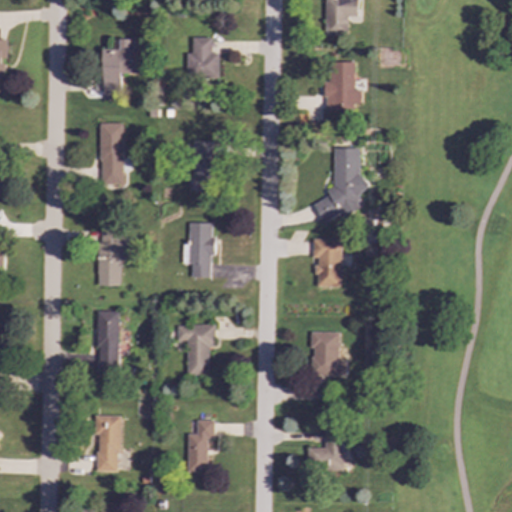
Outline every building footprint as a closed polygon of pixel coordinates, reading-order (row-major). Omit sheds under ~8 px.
[(325,0),(325,36),(346,36),(346,17),(357,17),(357,0),(325,0)] [(210,37),(191,38),(192,53),(186,53),(186,79),(218,78),(217,54),(211,54),(210,37)] [(101,49),(102,100),(120,100),(120,74),(141,74),(140,44),(129,45),(129,39),(118,39),(118,49),(101,49)] [(354,62),(328,62),(328,82),(324,82),(324,110),(360,110),(360,89),(354,89),(354,62)] [(121,123),(98,123),(99,184),(122,184),(121,123)] [(216,155),(210,155),(210,141),(190,141),(189,190),(215,191),(216,155)] [(359,148),(332,148),(332,194),(313,204),(323,222),(341,212),(344,217),(361,208),(361,191),(368,188),(359,169),(359,148)] [(191,278),(209,278),(210,255),(212,255),(212,223),(188,222),(187,244),(181,244),(181,263),(191,264),(191,278)] [(97,286),(120,286),(120,261),(128,261),(128,238),(120,238),(121,228),(98,228),(97,286)] [(315,287),(340,287),(341,239),(312,238),(312,257),(316,257),(315,287)] [(96,369),(116,369),(118,311),(97,311),(96,369)] [(186,341),(186,375),(208,376),(209,347),(214,347),(214,325),(176,324),(176,341),(186,341)] [(338,332),(311,331),(310,376),(345,377),(345,361),(337,360),(338,332)] [(118,472),(119,416),(93,415),(93,434),(96,434),(95,471),(118,472)] [(207,438),(213,438),(213,420),(196,420),(195,434),(187,434),(186,472),(206,472),(207,438)] [(307,470),(343,470),(343,426),(324,426),(324,447),(307,447),(307,470)] [(118,511),(118,504),(99,503),(99,511),(118,511)]
